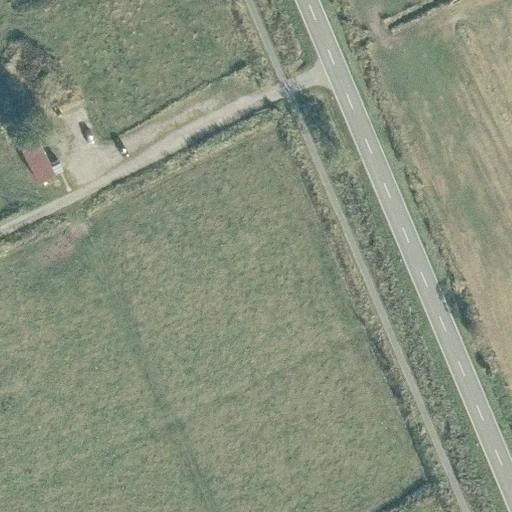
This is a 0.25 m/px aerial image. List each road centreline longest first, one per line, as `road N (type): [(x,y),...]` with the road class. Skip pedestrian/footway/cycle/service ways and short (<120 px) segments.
road 1 (tertiary): [(511,486),(306,0)]
road 2 (track): [(336,70),(0,235)]
